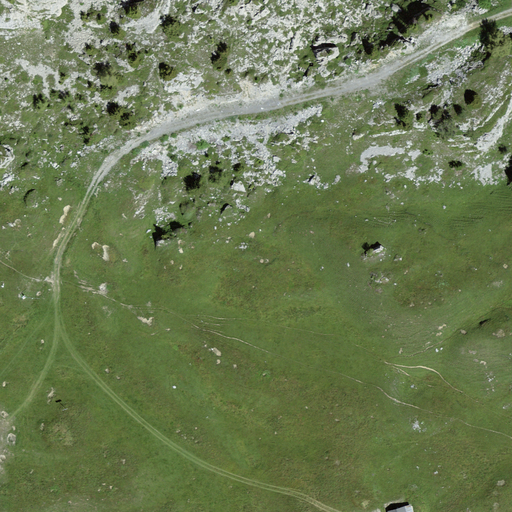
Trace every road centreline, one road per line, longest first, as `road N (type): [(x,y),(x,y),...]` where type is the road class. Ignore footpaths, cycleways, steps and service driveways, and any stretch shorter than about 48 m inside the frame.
road 1 (track): [(56,279),(63,233),(104,167),(135,141),(232,108),(355,83),(511,9)]
road 2 (track): [(56,279),(62,332),(74,353),(149,428),(237,478),(336,511)]
